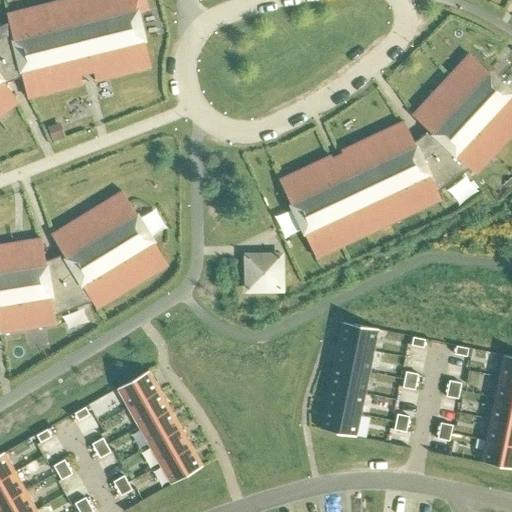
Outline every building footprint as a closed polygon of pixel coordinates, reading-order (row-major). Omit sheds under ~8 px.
[(0,111),(4,109),(7,112),(18,103),(5,84),(22,76),(28,98),(42,95),(42,91),(53,89),(54,92),(69,88),(68,85),(79,82),(80,85),(83,85),(78,67),(92,64),(96,82),(111,78),(110,74),(121,72),(122,75),(137,71),(136,68),(148,65),(149,69),(151,68),(143,39),(141,40),(134,14),(148,10),(145,0),(81,0),(75,1),(74,0),(66,0),(59,2),(60,5),(49,8),(48,5),(33,8),(34,12),(22,15),(22,11),(7,15),(9,22),(0,26),(0,111)] [(281,179),(279,180),(292,207),(294,206),(306,230),(303,231),(316,258),(318,258),(317,254),(327,249),(329,253),(343,246),(341,243),(352,238),(353,241),(367,234),(366,231),(376,226),(378,229),(392,223),(391,220),(401,215),(403,218),(417,211),(415,208),(426,203),(427,206),(441,200),(437,193),(470,169),(476,174),(486,163),(483,161),(491,152),(494,155),(504,144),(502,141),(510,133),(511,134),(511,94),(511,93),(509,95),(489,77),(491,75),(469,55),(468,56),(470,59),(462,67),(460,65),(449,76),(452,79),(444,87),(441,85),(431,96),(433,99),(425,107),(423,105),(412,116),(429,131),(414,143),(404,122),(390,128),(392,132),(381,136),(380,133),(366,140),(367,143),(357,148),(355,145),(341,151),(343,155),(332,160),(330,156),(317,163),(318,166),(307,171),(306,168),(292,174),(293,178),(283,183),(281,179)] [(65,137),(60,123),(47,127),(53,142),(65,137)] [(0,330),(1,333),(3,333),(2,329),(14,328),(15,331),(30,328),(29,325),(41,323),(41,327),(56,324),(55,316),(92,302),(97,309),(109,301),(107,298),(117,292),(119,295),(133,287),(131,284),(141,278),(143,281),(156,273),(154,270),(164,264),(166,267),(168,265),(152,240),(150,241),(136,219),(138,217),(122,192),(121,193),(122,196),(113,202),(111,199),(97,207),(99,210),(89,216),(87,213),(74,221),(76,224),(66,231),(64,227),(52,235),(64,255),(46,262),(42,239),(27,241),(28,245),(16,247),(15,243),(0,246),(1,249),(0,249),(0,330)] [(248,288),(248,289),(280,289),(279,257),(247,257),(247,259),(253,259),(254,288),(248,288)] [(373,351),(378,329),(343,322),(338,344),(373,351)] [(423,348),(425,340),(413,337),(411,346),(423,348)] [(369,372),(373,351),(338,344),(334,365),(369,372)] [(466,357),(468,349),(456,346),(455,354),(466,357)] [(511,379),(511,356),(504,355),(499,377),(511,379)] [(364,394),(369,372),(334,365),(330,387),(364,394)] [(159,391),(148,371),(117,388),(128,408),(159,391)] [(416,382),(418,374),(406,372),(404,380),(416,382)] [(511,401),(511,379),(499,377),(495,398),(511,401)] [(415,390),(416,382),(404,380),(403,388),(415,390)] [(460,391),(461,383),(449,381),(448,389),(460,391)] [(360,415),(364,394),(330,387),(325,408),(360,415)] [(458,399),(460,391),(448,389),(446,397),(458,399)] [(170,409),(159,391),(128,408),(139,427),(170,409)] [(511,424),(511,401),(495,398),(490,420),(511,424)] [(89,415),(85,407),(75,414),(79,421),(89,415)] [(356,437),(360,415),(325,408),(321,430),(356,437)] [(181,428),(170,409),(139,427),(149,446),(181,428)] [(408,425),(409,417),(397,414),(396,422),(408,425)] [(511,446),(511,424),(490,420),(486,441),(511,446)] [(406,433),(408,425),(396,422),(394,430),(406,433)] [(451,433),(452,425),(441,423),(439,431),(451,433)] [(160,465),(191,447),(181,428),(149,446),(160,465)] [(51,437),(47,429),(36,436),(41,443),(51,437)] [(449,441),(451,433),(439,431),(437,439),(449,441)] [(96,451),(107,445),(103,438),(92,444),(96,451)] [(511,469),(511,446),(486,441),(482,463),(511,469)] [(100,458),(111,452),(107,445),(96,451),(100,458)] [(171,484),(202,467),(191,447),(160,465),(171,484)] [(0,480),(15,472),(4,453),(0,454),(0,480)] [(68,467),(64,460),(54,466),(58,473),(68,467)] [(72,474),(68,467),(58,473),(62,480),(72,474)] [(0,505),(25,491),(15,472),(0,480),(0,505)] [(128,483),(124,476),(113,482),(117,489),(128,483)] [(132,490),(128,483),(117,489),(121,496),(132,490)] [(32,511),(36,510),(25,491),(0,505),(0,511),(32,511)] [(89,505),(85,497),(75,503),(79,511),(89,505)]
